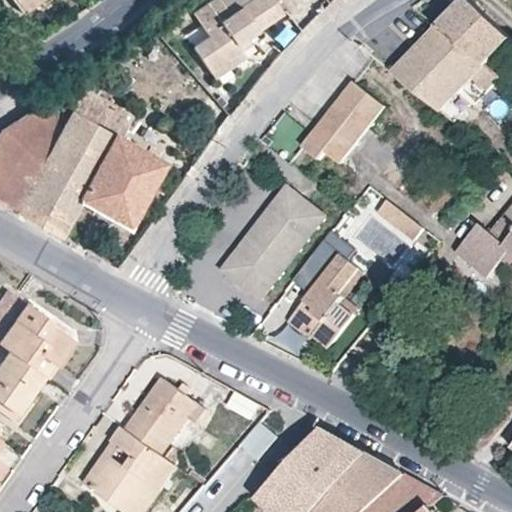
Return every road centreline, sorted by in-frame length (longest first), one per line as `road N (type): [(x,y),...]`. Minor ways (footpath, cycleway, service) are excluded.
road 1 (tertiary): [(148,311),(511,505)]
road 2 (residential): [(376,0),(251,125),(130,301)]
road 3 (residential): [(148,311),(6,511)]
road 4 (residential): [(0,85),(129,0)]
road 5 (tertiary): [(0,231),(130,301)]
